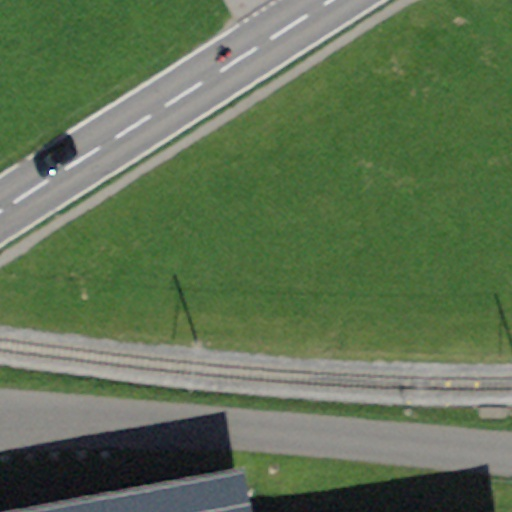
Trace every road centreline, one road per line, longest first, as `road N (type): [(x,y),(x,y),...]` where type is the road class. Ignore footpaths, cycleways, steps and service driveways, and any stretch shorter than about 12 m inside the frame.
road 1 (tertiary): [(511,456),(0,416)]
road 2 (primary): [(326,0),(0,217)]
